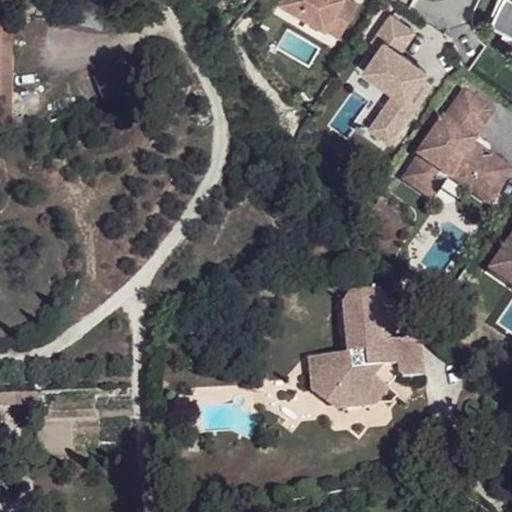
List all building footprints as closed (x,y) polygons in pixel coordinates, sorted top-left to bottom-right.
[(38,0),(17,0),(15,9),(35,15),(38,0)] [(285,0),(282,5),(342,39),(360,6),(349,0),(285,0)] [(511,0),(506,0),(492,28),(511,37),(511,0)] [(0,46),(11,47),(12,13),(0,12),(0,46)] [(401,55),(416,33),(392,17),(373,44),(374,45),(370,52),(377,56),(365,73),(395,95),(370,130),(391,145),(433,85),(424,79),(428,74),(421,69),(417,73),(409,68),(413,63),(401,55)] [(0,120),(10,121),(11,47),(0,46),(0,120)] [(413,63),(409,68),(417,73),(421,69),(413,63)] [(492,114),(466,96),(446,125),(444,124),(419,161),(421,161),(405,183),(427,198),(442,176),(450,182),(451,180),(457,172),(476,185),(470,194),(490,207),(511,176),(511,174),(492,161),(485,163),(484,157),(474,150),(476,147),(472,143),(492,114)] [(476,185),(457,172),(451,180),(470,194),(476,185)] [(442,176),(427,198),(435,204),(450,182),(442,176)] [(511,242),(489,275),(511,292),(511,242)] [(384,344),(384,342),(377,292),(350,294),(345,305),(347,356),(348,356),(366,354),(367,353),(366,346),(384,344)] [(420,339),(394,342),(398,367),(399,376),(400,379),(425,376),(420,339)] [(394,342),(384,342),(384,344),(386,357),(367,359),(366,354),(348,356),(347,356),(322,357),(323,363),(312,379),(312,393),(336,412),(378,407),(391,391),(388,389),(377,379),(384,369),(398,367),(394,342)] [(386,357),(384,344),(366,346),(367,353),(366,354),(367,359),(386,357)] [(310,358),(312,379),(323,363),(322,357),(310,358)] [(399,376),(398,367),(384,369),(377,379),(388,389),(397,377),(399,376)] [(36,412),(35,389),(11,392),(13,413),(36,412)]
